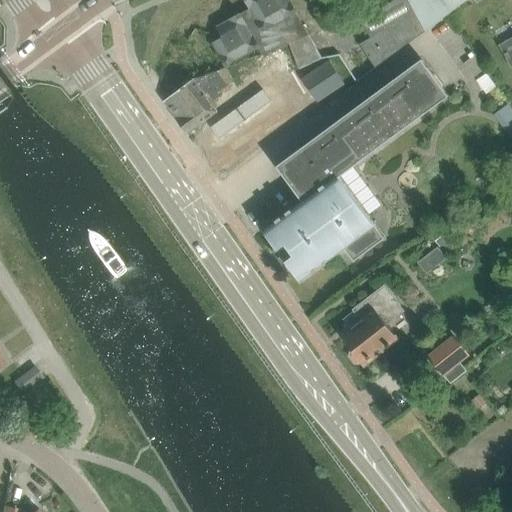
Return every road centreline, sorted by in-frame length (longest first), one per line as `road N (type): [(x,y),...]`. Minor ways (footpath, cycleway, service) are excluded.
road 1 (tertiary): [(64,31),(398,498)]
road 2 (residential): [(96,511),(57,462),(0,432)]
